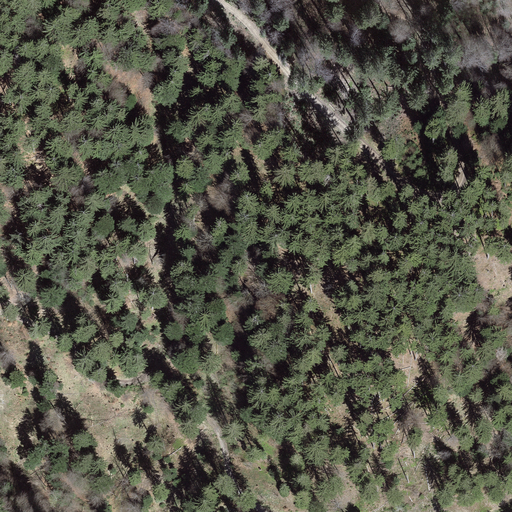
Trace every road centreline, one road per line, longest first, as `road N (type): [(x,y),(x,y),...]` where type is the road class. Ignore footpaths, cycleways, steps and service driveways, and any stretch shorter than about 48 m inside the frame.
road 1 (track): [(218,0),(383,170),(439,199),(458,194),(465,168),(408,0)]
road 2 (track): [(258,511),(237,492),(227,444),(188,397),(155,376),(118,383),(80,348),(0,310)]
